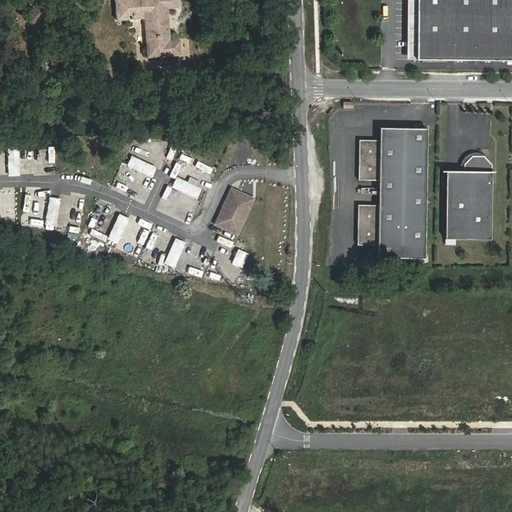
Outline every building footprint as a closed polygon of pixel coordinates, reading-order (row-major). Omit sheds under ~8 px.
[(148,57),(181,56),(181,41),(169,42),(167,8),(177,7),(176,0),(115,0),(117,20),(145,18),(148,57)] [(511,0),(418,0),(418,59),(511,60),(511,0)] [(429,128),(382,127),(381,139),(361,139),(360,179),(381,179),(380,204),(360,204),(359,244),(379,244),(379,257),(426,258),(429,128)] [(17,149),(7,150),(9,175),(19,174),(17,149)] [(445,172),(444,244),(454,245),(454,240),(490,240),(491,165),(483,156),(471,156),(463,164),(463,172),(445,172)] [(155,167),(132,157),(128,166),(151,176),(155,167)] [(205,178),(211,164),(198,159),(192,173),(205,178)] [(137,174),(134,180),(144,184),(147,179),(137,174)] [(200,188),(178,178),(173,187),(196,197),(200,188)] [(233,186),(216,224),(238,233),(255,196),(233,186)] [(49,199),(46,224),(55,225),(59,201),(49,199)] [(76,210),(78,201),(71,200),(69,209),(76,210)] [(119,215),(108,238),(117,242),(128,219),(119,215)] [(105,238),(108,230),(94,224),(91,232),(105,238)] [(177,238),(166,260),(175,265),(186,242),(177,238)] [(157,262),(161,254),(147,248),(144,256),(157,262)] [(239,250),(233,264),(242,268),(248,254),(239,250)] [(203,257),(200,269),(206,270),(209,258),(203,257)] [(183,264),(181,270),(191,274),(193,268),(183,264)]
